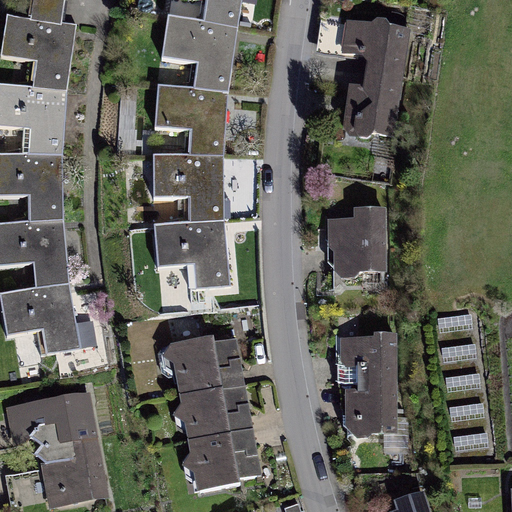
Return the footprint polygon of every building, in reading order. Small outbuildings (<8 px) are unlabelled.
[(68,0),(36,0),(33,28),(64,30),(68,0)] [(173,0),(173,3),(210,9),(206,31),(239,38),(244,0),(173,0)] [(206,31),(171,26),(164,67),(200,72),(197,99),(230,101),(239,38),(206,31)] [(33,28),(6,27),(2,65),(38,70),(36,96),(70,98),(79,31),(64,30),(33,28)] [(406,37),(350,30),(347,61),(370,63),(366,91),(351,90),(345,140),(393,146),(406,37)] [(36,96),(0,94),(0,134),(32,135),(33,160),(65,160),(70,98),(36,96)] [(197,99),(161,95),(157,135),(193,138),(193,163),(227,164),(230,101),(197,99)] [(33,160),(0,163),(0,206),(32,205),(32,230),(67,224),(65,160),(33,160)] [(193,163),(154,164),(155,208),(193,208),(195,231),(227,229),(227,164),(193,163)] [(360,231),(334,232),(336,286),(392,284),(389,212),(359,213),(360,231)] [(32,230),(0,233),(0,270),(1,274),(34,269),(38,295),(72,291),(67,224),(32,230)] [(195,231),(153,238),(157,280),(193,275),(198,300),(232,296),(227,229),(195,231)] [(38,295),(7,304),(14,340),(46,333),(50,363),(82,356),(72,291),(38,295)] [(380,348),(345,348),(345,447),(402,446),(401,339),(380,339),(380,348)] [(237,346),(171,360),(199,495),(265,482),(237,346)] [(88,400),(9,414),(14,445),(35,442),(48,511),(106,501),(88,400)] [(397,511),(428,511),(425,502),(397,511)]
